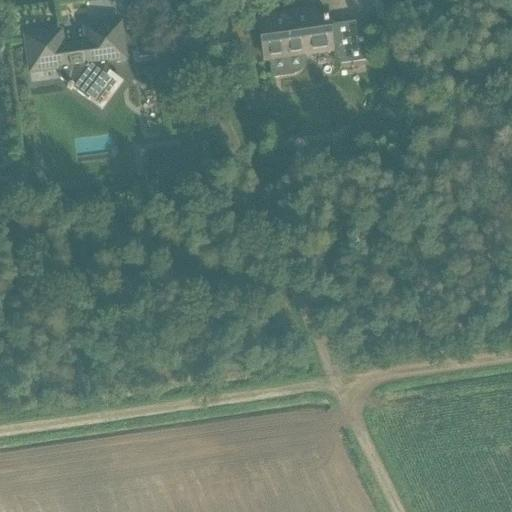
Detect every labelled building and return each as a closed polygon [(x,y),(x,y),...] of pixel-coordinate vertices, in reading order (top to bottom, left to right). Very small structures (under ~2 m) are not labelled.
[(326,31),(324,15),(258,24),(264,65),(269,65),(272,83),(294,80),(297,78),(299,76),(302,74),(304,71),(304,69),(304,62),(333,58),(333,54),(336,54),(339,74),(363,71),(363,66),(370,65),(364,26),(326,31)] [(124,64),(118,29),(84,33),(86,48),(62,52),(60,37),(24,42),(29,79),(58,76),(59,83),(87,105),(108,77),(107,66),(124,64)] [(431,55),(439,45),(425,33),(416,43),(431,55)] [(154,75),(165,73),(163,52),(151,53),(149,40),(135,41),(137,62),(152,61),(154,75)] [(143,180),(185,175),(182,151),(140,156),(143,180)] [(0,208),(18,207),(16,186),(0,187),(0,208)]
